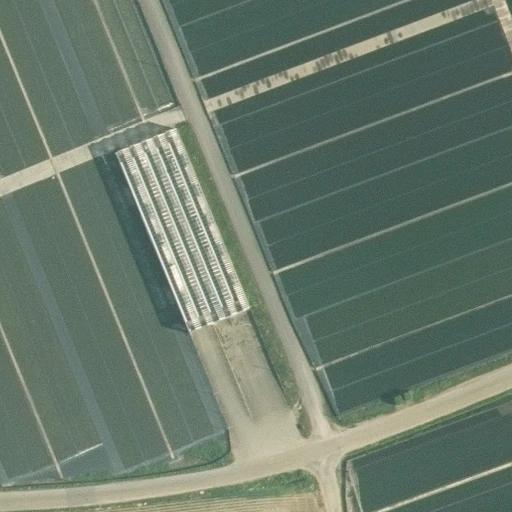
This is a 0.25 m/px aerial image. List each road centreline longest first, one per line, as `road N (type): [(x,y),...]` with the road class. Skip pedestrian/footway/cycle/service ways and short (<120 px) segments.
road 1 (track): [(147,0),(326,447)]
road 2 (unclassified): [(326,447),(193,479),(0,500)]
road 3 (unclassified): [(511,378),(326,447)]
